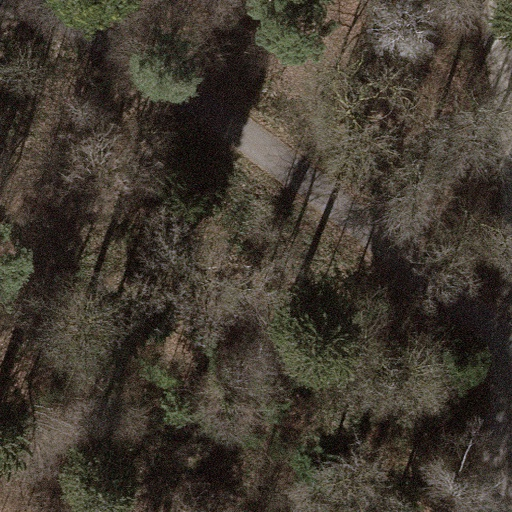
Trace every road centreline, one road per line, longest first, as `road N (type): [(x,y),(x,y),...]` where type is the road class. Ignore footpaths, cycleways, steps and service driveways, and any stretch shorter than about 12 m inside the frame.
road 1 (track): [(511,377),(487,511)]
road 2 (track): [(496,0),(511,125)]
